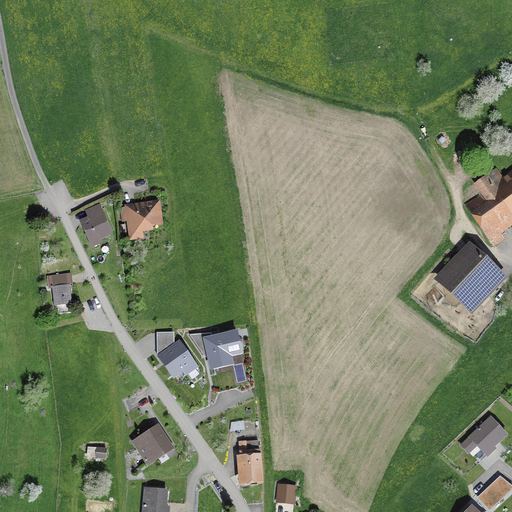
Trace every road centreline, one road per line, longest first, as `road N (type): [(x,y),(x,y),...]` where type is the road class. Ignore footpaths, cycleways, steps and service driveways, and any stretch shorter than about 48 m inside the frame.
road 1 (residential): [(54,199),(120,331),(244,511)]
road 2 (track): [(0,28),(27,143),(54,199)]
